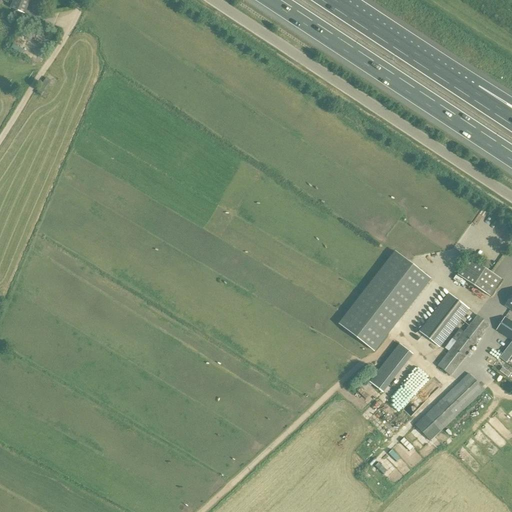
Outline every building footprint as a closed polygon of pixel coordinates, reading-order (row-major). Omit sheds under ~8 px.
[(13,0),(10,9),(25,15),(31,0),(13,0)] [(18,45),(14,54),(24,58),(27,49),(18,45)] [(49,82),(45,79),(40,87),(44,89),(49,82)] [(374,351),(430,279),(395,252),(339,324),(374,351)] [(470,260),(459,277),(491,299),(502,281),(470,260)] [(449,295),(419,332),(439,348),(469,310),(449,295)] [(448,351),(436,366),(449,376),(489,326),(476,316),(455,342),(451,339),(444,348),(448,351)] [(511,322),(504,317),(495,330),(511,340),(511,322)] [(412,354),(399,344),(370,382),(382,392),(412,354)] [(468,374),(415,425),(430,441),(440,432),(484,390),(468,374)] [(359,446),(366,449),(369,443),(362,440),(359,446)] [(405,443),(401,447),(410,457),(414,453),(405,443)] [(390,457),(397,467),(401,464),(394,454),(390,457)]
